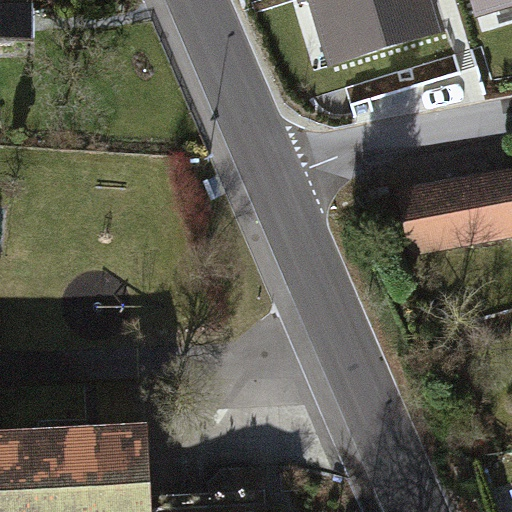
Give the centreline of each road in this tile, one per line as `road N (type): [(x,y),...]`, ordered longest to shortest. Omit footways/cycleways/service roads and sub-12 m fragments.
road 1 (tertiary): [(267,178),(412,511)]
road 2 (residential): [(267,178),(511,130)]
road 3 (tertiary): [(194,0),(267,178)]
